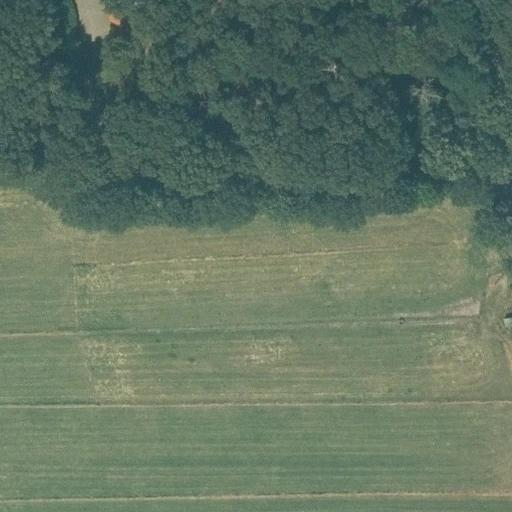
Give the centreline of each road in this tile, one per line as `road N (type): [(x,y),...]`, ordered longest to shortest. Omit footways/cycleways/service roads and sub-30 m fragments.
road 1 (unknown): [(78,0),(90,117),(107,157),(152,163),(508,151)]
road 2 (unclassified): [(511,174),(508,0)]
